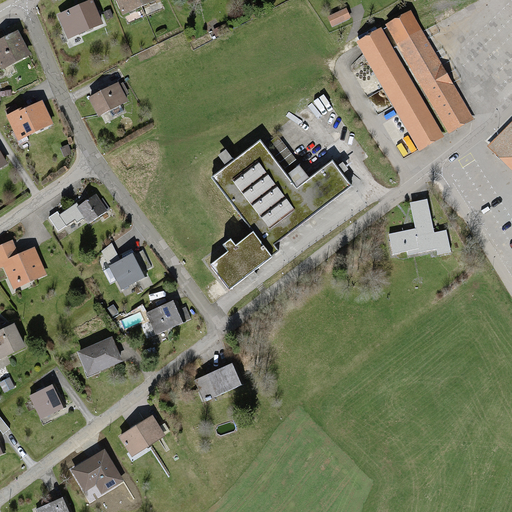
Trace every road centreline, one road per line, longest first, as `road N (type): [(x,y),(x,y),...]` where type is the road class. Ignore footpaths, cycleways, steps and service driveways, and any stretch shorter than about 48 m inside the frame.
road 1 (residential): [(218,329),(511,106)]
road 2 (residential): [(0,497),(218,329)]
road 3 (residential): [(218,329),(96,156)]
road 4 (residential): [(96,156),(25,0)]
